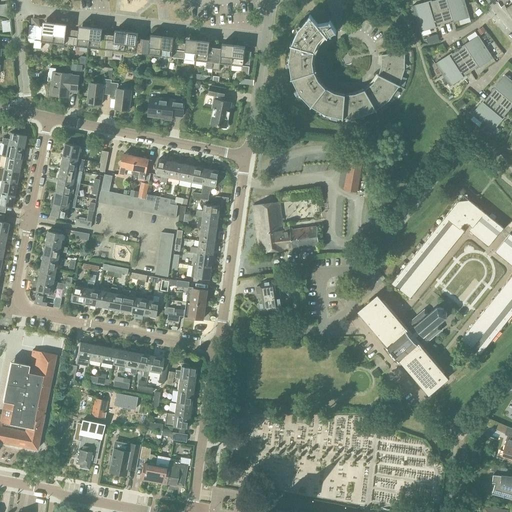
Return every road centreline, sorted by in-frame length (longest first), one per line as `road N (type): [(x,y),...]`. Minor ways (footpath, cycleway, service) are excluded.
road 1 (residential): [(215,348),(21,310),(15,301),(48,116)]
road 2 (residential): [(18,7),(264,39)]
road 3 (residential): [(245,156),(48,116)]
road 4 (residential): [(194,511),(215,348)]
road 5 (residential): [(220,336),(241,183)]
road 6 (residential): [(150,511),(0,479)]
road 7 (residential): [(322,49),(330,80),(362,81),(372,68),(369,45),(341,33)]
